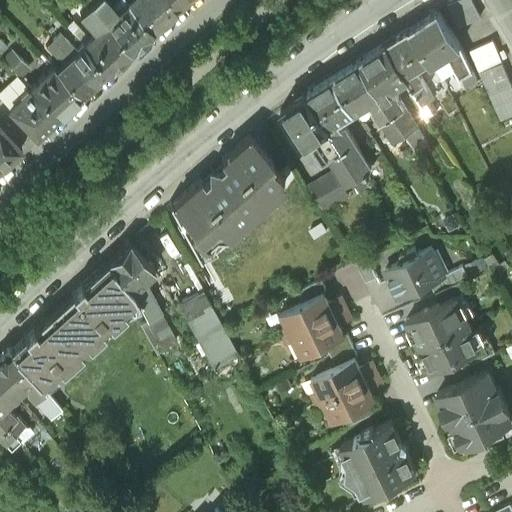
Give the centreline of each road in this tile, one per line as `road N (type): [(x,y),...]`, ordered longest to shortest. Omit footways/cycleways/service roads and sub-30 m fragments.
road 1 (unclassified): [(0,332),(246,102),(390,0)]
road 2 (unclassified): [(220,0),(0,200)]
road 3 (residential): [(447,493),(362,314)]
